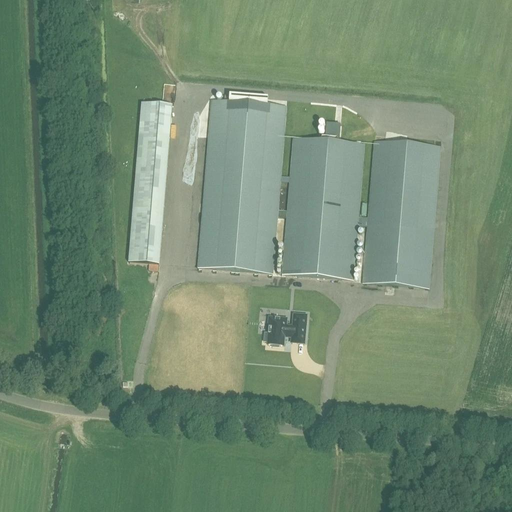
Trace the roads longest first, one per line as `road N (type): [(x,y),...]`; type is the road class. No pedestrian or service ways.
road 1 (unknown): [(358,298),(423,303),(440,290),(446,140),(363,105),(280,96),(209,94),(188,107),(165,283)]
road 2 (unclassified): [(511,454),(51,410),(0,395)]
road 3 (unknown): [(165,283),(358,298)]
road 4 (unknown): [(323,433),(333,346),(358,298)]
road 5 (unknown): [(165,283),(132,417)]
